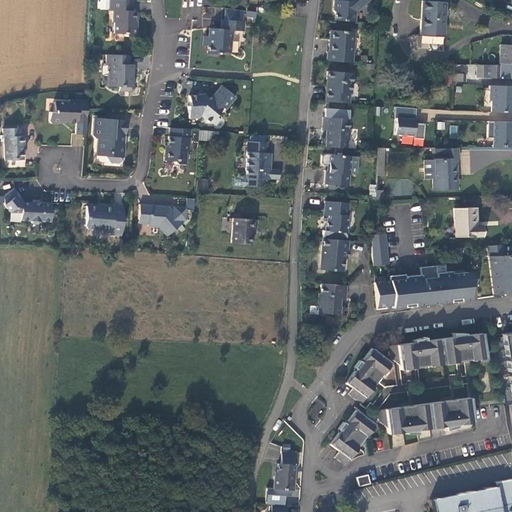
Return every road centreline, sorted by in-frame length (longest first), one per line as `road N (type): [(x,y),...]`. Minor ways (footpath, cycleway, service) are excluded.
road 1 (residential): [(314,0),(288,383),(260,458),(251,511)]
road 2 (residential): [(157,0),(163,65),(144,184),(41,167)]
road 3 (residential): [(511,304),(368,325),(318,384)]
road 4 (residential): [(307,496),(360,462),(505,426)]
